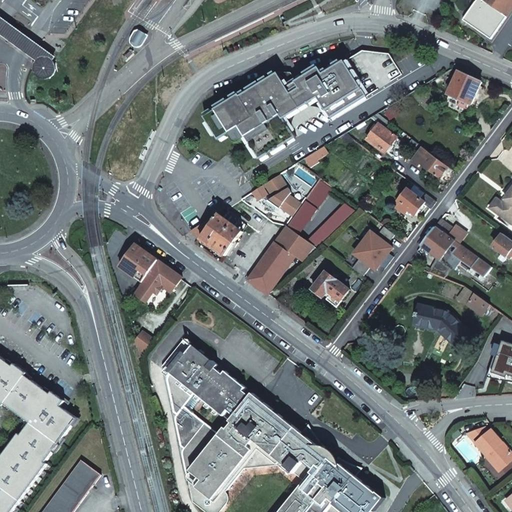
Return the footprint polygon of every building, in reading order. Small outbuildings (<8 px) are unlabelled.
[(511,0),(478,0),(464,21),(491,40),(511,10),(511,0)] [(0,32),(24,51),(37,61),(47,50),(33,39),(4,18),(0,14),(0,32)] [(143,46),(147,38),(146,37),(147,35),(139,31),(139,32),(137,31),(132,40),(133,41),(132,42),(133,45),(137,47),(140,46),(141,45),(143,46)] [(47,50),(37,61),(38,61),(41,59),(46,58),(51,60),(53,61),(56,57),(47,50)] [(362,51),(345,62),(361,86),(368,97),(403,75),(390,55),(362,51)] [(55,64),(53,61),(51,60),(46,58),(41,59),(38,61),(36,63),(35,68),(36,73),(39,77),(44,79),(49,78),(53,75),(56,69),(55,64)] [(289,90),(279,76),(242,97),(241,96),(206,117),(220,141),(241,128),(261,160),(298,138),(286,120),(320,99),(326,108),(361,86),(345,62),(324,75),(292,96),(289,90)] [(321,70),(289,90),(292,96),(324,75),(321,70)] [(468,104),(471,106),(482,83),(459,73),(449,95),(460,101),(468,104)] [(361,86),(326,108),(332,119),(368,97),(361,86)] [(460,101),(449,95),(443,108),(470,120),(475,108),(471,106),(468,104),(465,110),(457,106),(460,101)] [(294,126),(295,130),(324,111),(322,110),(320,109),(317,108),(315,108),(313,108),(309,108),(305,109),(303,110),(302,111),(299,113),(298,115),(296,118),(295,123),(294,126)] [(368,141),(386,154),(397,139),(379,126),(368,141)] [(450,168),(423,149),(415,160),(412,163),(419,168),(422,165),(441,179),(450,168)] [(292,194),(281,176),(265,185),(274,199),(269,202),(280,210),(282,209),(290,215),(293,210),(294,212),(300,204),(292,197),(292,194)] [(296,258),(306,264),(318,250),(298,236),(334,189),(321,179),(302,205),(294,218),(286,228),(293,234),(283,248),(296,258)] [(511,188),(502,203),(498,203),(495,209),(495,212),(495,213),(510,224),(511,220),(511,188)] [(437,202),(421,190),(417,196),(409,190),(400,202),(402,203),(398,208),(407,215),(410,211),(416,216),(425,205),(431,210),(437,202)] [(502,203),(496,198),(488,208),(495,213),(495,212),(495,209),(498,203),(502,203)] [(294,218),(302,205),(300,204),(294,212),(293,210),(290,215),(294,218)] [(212,220),(192,232),(227,257),(235,246),(237,247),(240,243),(238,242),(245,233),(220,215),(215,222),(212,220)] [(448,235),(454,228),(442,219),(436,226),(445,233),(448,235)] [(377,237),(372,233),(363,244),(385,260),(389,254),(394,249),(388,245),(396,236),(385,227),(377,237)] [(293,234),(286,228),(248,281),(269,296),(296,258),(283,248),(293,234)] [(451,269),(456,272),(460,267),(463,263),(485,280),(493,269),(448,235),(445,233),(444,235),(435,228),(421,246),(431,253),(430,254),(438,260),(439,261),(442,261),(451,269)] [(511,240),(504,234),(494,247),(504,254),(508,257),(511,259),(511,258),(511,240)] [(143,283),(159,260),(137,244),(136,244),(130,240),(115,262),(121,266),(120,267),(143,283)] [(363,244),(354,255),(360,259),(352,269),(363,277),(371,267),(376,271),(380,266),(385,260),(363,244)] [(395,258),(389,254),(385,260),(389,263),(390,264),(395,258)] [(143,283),(135,294),(147,302),(154,292),(158,295),(164,286),(168,281),(175,285),(176,286),(183,278),(159,260),(143,283)] [(385,260),(380,266),(385,270),(390,264),(389,263),(385,260)] [(439,261),(438,260),(430,273),(444,279),(451,269),(442,261),(439,261)] [(460,267),(483,285),(486,281),(485,280),(463,263),(460,267)] [(351,291),(327,273),(314,291),(324,299),(329,292),(342,302),(351,291)] [(168,281),(164,286),(171,291),(175,285),(168,281)] [(459,299),(468,306),(476,295),(467,288),(459,299)] [(486,313),(491,306),(476,295),(468,306),(483,317),(486,313)] [(449,340),(458,348),(471,334),(450,313),(420,306),(418,314),(416,313),(415,316),(417,317),(415,325),(439,331),(442,334),(443,332),(451,339),(449,340)] [(490,316),(495,309),(491,306),(486,313),(490,316)] [(442,334),(449,340),(451,339),(443,332),(442,334)] [(143,333),(137,341),(142,359),(156,341),(143,333)] [(327,511),(334,504),(344,511),(375,511),(387,498),(379,491),(378,493),(357,476),(363,469),(359,468),(350,464),(339,458),(338,455),(335,452),(334,450),(331,448),(327,447),(325,446),(320,440),(317,437),(314,433),(310,426),(304,433),(188,340),(167,367),(191,470),(203,479),(198,487),(190,480),(194,501),(207,511),(220,511),(221,511),(228,503),(229,501),(230,498),(230,497),(230,495),(229,493),(227,491),(246,468),(279,465),(290,473),(296,473),(306,481),(281,511),(327,511)] [(494,356),(488,372),(507,379),(508,376),(511,377),(511,344),(503,342),(502,347),(496,345),(492,355),(494,356)] [(62,408),(66,403),(53,393),(51,396),(45,392),(46,391),(33,382),(33,383),(27,378),(29,375),(16,365),(14,368),(8,364),(9,363),(0,356),(0,404),(4,407),(7,404),(13,409),(12,410),(25,419),(25,418),(31,423),(31,424),(32,425),(27,431),(26,430),(22,436),(20,435),(0,460),(0,511),(13,511),(48,466),(46,465),(54,454),(53,454),(64,440),(65,440),(74,428),(73,427),(78,421),(66,411),(62,408)] [(488,455),(501,471),(511,461),(511,454),(492,430),(489,432),(485,428),(468,434),(487,456),(488,455)] [(458,430),(452,434),(455,438),(461,434),(458,430)] [(499,473),(501,471),(488,455),(487,456),(485,457),(499,473)] [(74,511),(103,475),(83,460),(43,511),(74,511)]
